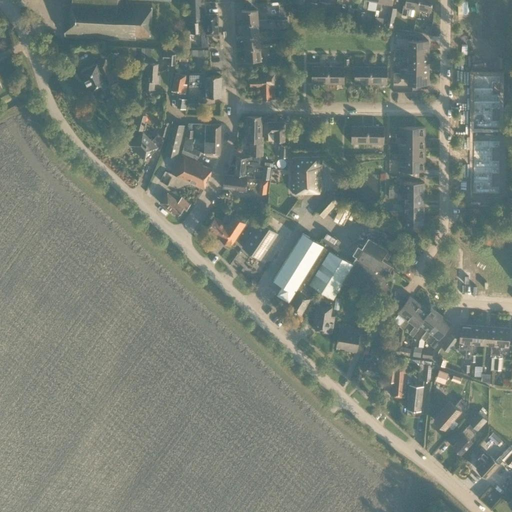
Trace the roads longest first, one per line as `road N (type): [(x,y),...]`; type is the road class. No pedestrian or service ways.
road 1 (unclassified): [(479,511),(362,416),(179,240)]
road 2 (unclassified): [(179,240),(73,138),(49,99),(27,35),(0,1)]
road 3 (residential): [(511,307),(458,303),(424,277),(444,234),(444,108)]
road 4 (residential): [(444,108),(231,108)]
road 5 (residential): [(179,240),(217,180),(231,108)]
